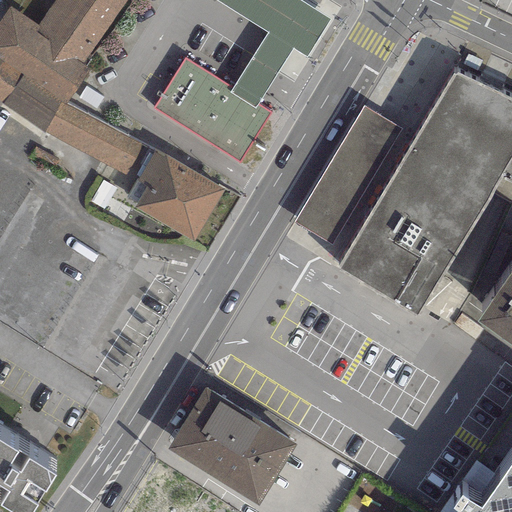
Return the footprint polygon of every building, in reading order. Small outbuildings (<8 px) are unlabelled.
[(55,0),(38,26),(9,7),(0,19),(0,100),(2,102),(1,104),(46,135),(67,104),(88,69),(82,66),(126,0),(55,0)] [(298,0),(214,0),(267,33),(291,48),(306,58),(330,20),(298,0)] [(232,89),(230,93),(254,108),(256,105),(291,48),(267,33),(232,89)] [(232,89),(184,58),(152,108),(238,163),(269,113),(256,105),(254,108),(230,93),(232,89)] [(500,178),(511,183),(511,100),(454,72),(335,268),(416,317),(500,178)] [(67,104),(46,135),(133,178),(151,148),(67,104)] [(331,245),(401,130),(382,118),(362,107),(293,222),(312,234),(331,245)] [(224,191),(151,148),(133,178),(145,186),(132,207),(193,243),(224,191)] [(511,270),(476,321),(511,346),(511,270)] [(258,506),(296,444),(205,388),(167,450),(258,506)] [(0,506),(9,511),(32,511),(55,476),(0,442),(0,506)] [(511,511),(511,462),(480,509),(461,496),(452,509),(457,511),(511,511)]
